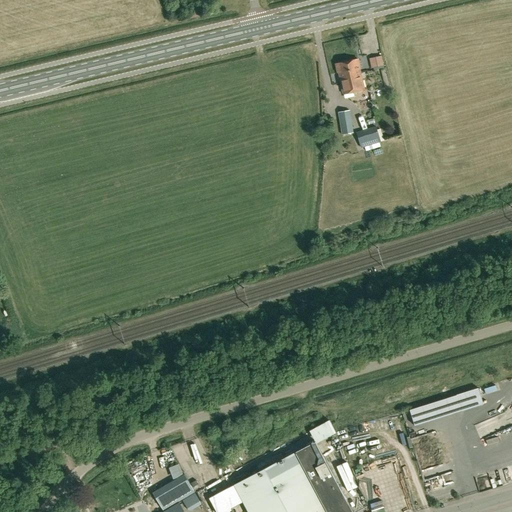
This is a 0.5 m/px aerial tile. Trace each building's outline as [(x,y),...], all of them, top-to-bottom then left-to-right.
[(381,55),(369,58),(371,68),(383,65),(381,55)] [(338,73),(339,72),(344,94),(365,90),(360,68),(361,68),(359,59),(336,64),(338,73)] [(350,110),(338,112),(341,134),(354,132),(350,110)] [(376,126),(356,132),(361,149),(381,143),(376,126)] [(457,396),(462,411),(483,405),(479,389),(457,396)] [(414,419),(445,412),(442,397),(410,404),(414,419)] [(334,419),(325,421),(327,429),(337,427),(334,419)] [(383,511),(422,500),(401,432),(362,444),(383,511)] [(352,511),(315,442),(234,485),(248,511),(352,511)] [(178,462),(169,466),(174,477),(183,473),(178,462)] [(153,493),(163,511),(195,492),(184,474),(153,493)] [(179,502),(163,511),(181,511),(178,506),(180,505),(179,502)]
